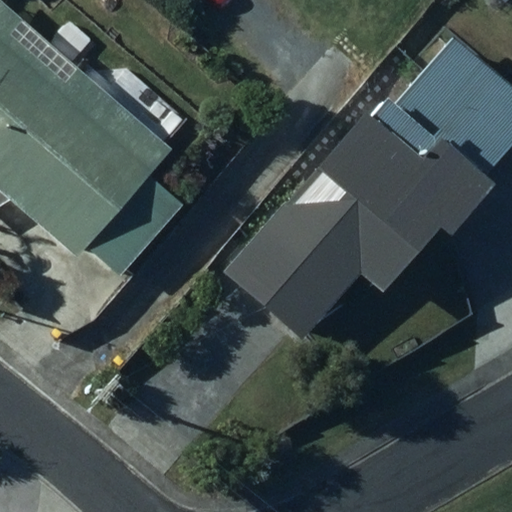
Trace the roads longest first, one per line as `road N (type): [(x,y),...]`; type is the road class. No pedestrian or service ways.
road 1 (residential): [(348,511),(511,415)]
road 2 (residential): [(128,511),(0,403)]
